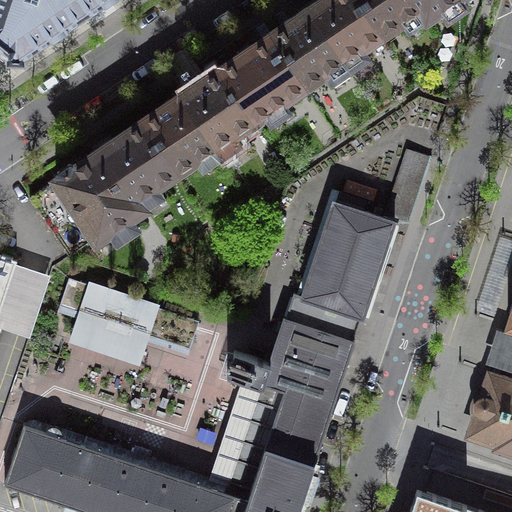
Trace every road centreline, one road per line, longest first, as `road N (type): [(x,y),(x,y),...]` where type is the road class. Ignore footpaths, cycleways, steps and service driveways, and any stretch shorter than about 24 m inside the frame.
road 1 (residential): [(511,34),(353,511)]
road 2 (residential): [(212,0),(0,142)]
